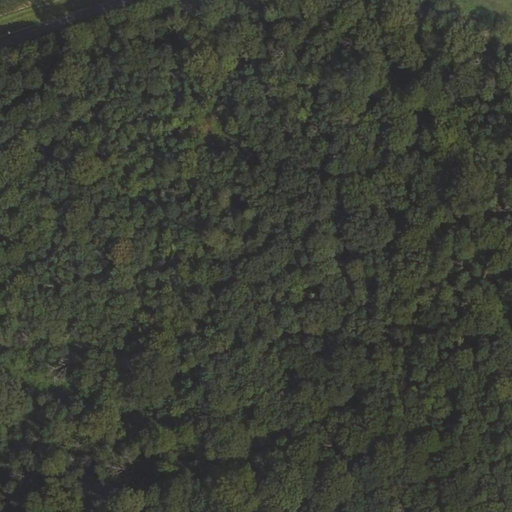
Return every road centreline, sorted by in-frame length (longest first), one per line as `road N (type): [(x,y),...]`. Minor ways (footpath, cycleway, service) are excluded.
road 1 (track): [(366,0),(369,22),(470,237)]
road 2 (track): [(0,45),(133,0)]
